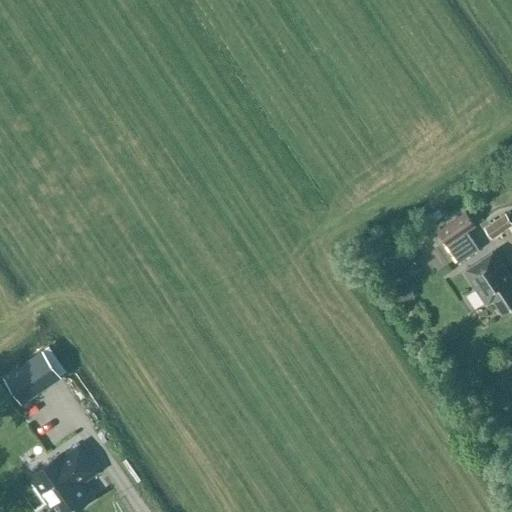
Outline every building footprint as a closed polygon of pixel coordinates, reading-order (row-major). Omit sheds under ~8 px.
[(465,212),(437,231),(458,263),(478,249),(467,232),(475,227),(465,212)] [(484,229),(491,239),(511,225),(511,223),(506,215),(484,229)] [(511,278),(493,251),(463,271),(485,304),(493,299),(502,312),(511,305),(511,278)] [(398,300),(410,298),(408,288),(397,290),(398,300)] [(66,375),(49,351),(9,378),(26,403),(66,375)] [(98,472),(78,443),(32,475),(57,511),(73,511),(92,499),(81,483),(98,472)]
